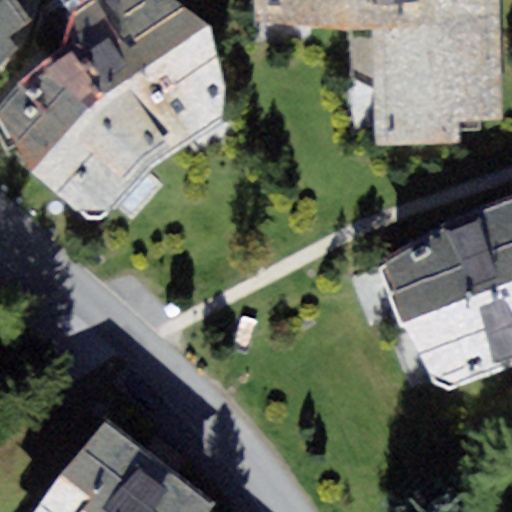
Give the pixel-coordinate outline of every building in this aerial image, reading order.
[(11,0),(0,0),(0,89),(34,55),(11,0)] [(240,118),(238,28),(174,0),(138,0),(91,33),(3,119),(112,231),(200,145),(240,118)] [(504,1),(465,1),(465,0),(259,0),(261,30),(384,27),(387,145),(508,142),(504,1)] [(511,226),(385,273),(433,403),(511,373),(511,226)] [(207,511),(212,505),(108,430),(47,511),(207,511)]
